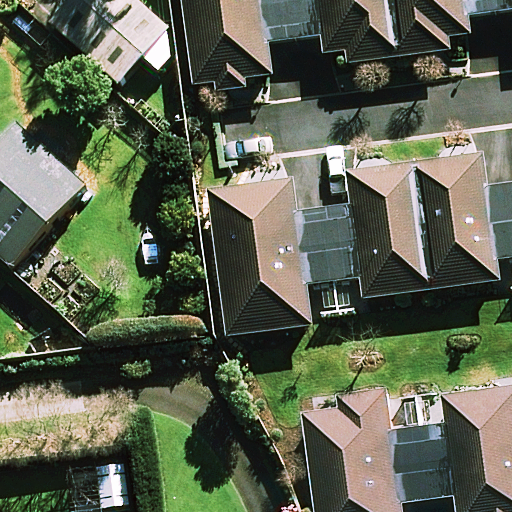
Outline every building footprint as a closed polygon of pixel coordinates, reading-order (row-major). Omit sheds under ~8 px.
[(167,35),(129,0),(77,0),(52,29),(123,93),(148,66),(161,78),(172,66),(167,35)] [(511,0),(184,0),(198,97),(216,95),(217,104),(248,100),(247,91),(279,87),(274,53),(324,47),(325,61),(348,58),(350,77),(457,63),(454,44),(477,41),(475,27),(511,22),(511,0)] [(89,197),(23,136),(0,160),(0,262),(16,277),(89,197)] [(215,199),(235,343),(310,333),(305,294),(359,287),(362,309),(498,291),(495,267),(511,264),(511,195),(488,198),(483,164),(345,182),(349,215),(294,222),(290,189),(215,199)] [(346,407),(315,411),(328,511),(412,511),(412,501),(464,494),(466,511),(511,511),(511,385),(452,393),(456,424),(398,432),(392,392),(345,398),(346,407)] [(130,511),(129,473),(103,475),(104,511),(130,511)]
